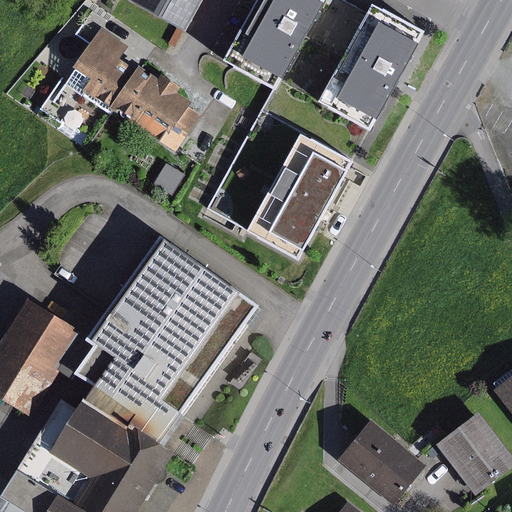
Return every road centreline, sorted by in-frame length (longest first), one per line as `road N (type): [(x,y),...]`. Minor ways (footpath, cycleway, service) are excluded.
road 1 (unclassified): [(318,327),(122,200),(72,197),(0,252)]
road 2 (primary): [(453,82),(318,327)]
road 3 (primary): [(318,327),(227,511)]
road 4 (residential): [(453,82),(511,205)]
